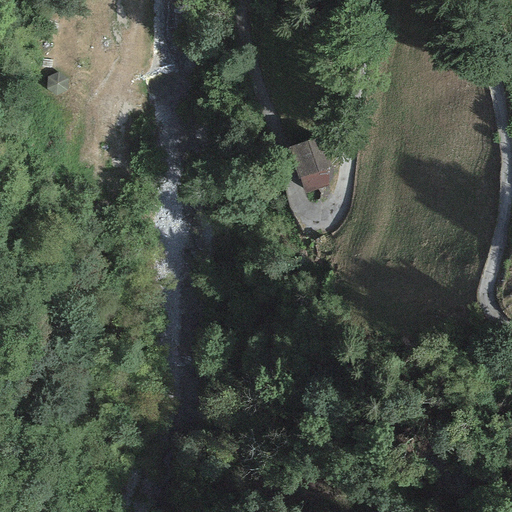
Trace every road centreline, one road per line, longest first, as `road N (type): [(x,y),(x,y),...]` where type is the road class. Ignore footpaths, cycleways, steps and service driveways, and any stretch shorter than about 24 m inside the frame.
road 1 (track): [(237,0),(293,201),(321,218),(343,190),(368,0)]
road 2 (track): [(458,0),(496,95),(507,156),(503,220),(483,289),(511,334)]
